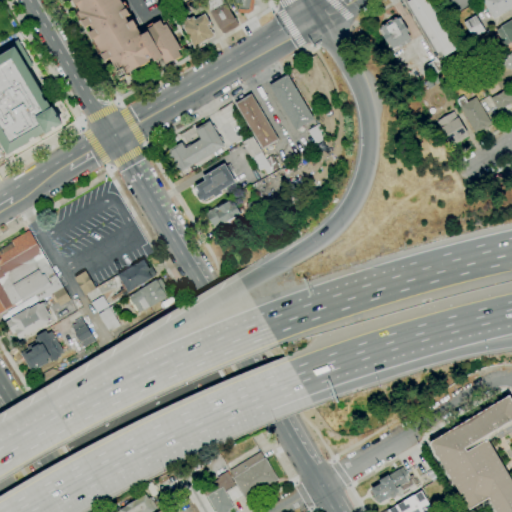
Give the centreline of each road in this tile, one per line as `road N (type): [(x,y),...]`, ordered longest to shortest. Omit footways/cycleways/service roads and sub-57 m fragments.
road 1 (tertiary): [(336,511),(95,114)]
road 2 (motorway): [(267,328),(0,456)]
road 3 (motorway): [(22,511),(288,383)]
road 4 (residential): [(511,375),(498,375),(274,511)]
road 5 (motorway): [(315,17),(358,86),(370,151),(350,206),(313,243)]
road 6 (tertiary): [(111,136),(315,17)]
road 7 (motorway): [(241,285),(117,360),(63,422)]
road 8 (motorway): [(409,280),(267,328)]
road 9 (tertiary): [(0,391),(71,511)]
road 10 (motorway): [(297,379),(427,335)]
road 11 (tertiary): [(95,114),(27,0)]
